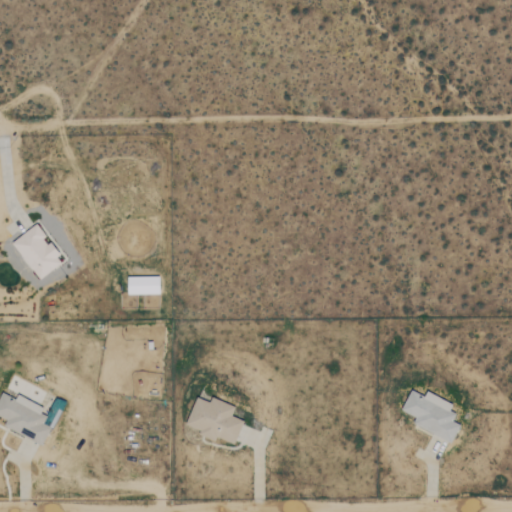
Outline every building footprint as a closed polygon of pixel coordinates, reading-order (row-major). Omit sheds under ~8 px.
[(62,262),(35,224),(10,241),(37,279),(62,262)] [(158,293),(158,276),(126,277),(127,294),(158,293)] [(412,423),(450,442),(459,425),(451,421),(458,409),(425,393),(423,396),(410,389),(400,410),(415,417),(412,423)] [(18,397),(16,400),(0,392),(0,417),(5,420),(2,426),(41,445),(50,427),(42,423),(48,411),(18,397)] [(211,397),(209,402),(195,397),(183,426),(214,438),(215,436),(233,444),(243,420),(231,415),(234,406),(211,397)]
